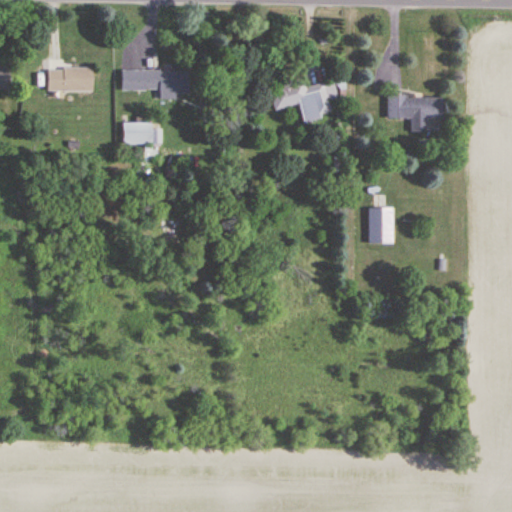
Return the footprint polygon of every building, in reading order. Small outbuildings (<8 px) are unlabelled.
[(9,68),(0,67),(0,90),(8,91),(9,68)] [(47,92),(92,92),(92,69),(47,69),(47,92)] [(188,92),(188,71),(121,71),(121,92),(188,92)] [(303,125),(337,118),(330,82),(304,87),(302,79),(268,86),(273,111),(299,106),(303,125)] [(410,119),(410,134),(426,134),(426,119),(442,119),(441,98),(386,98),(386,119),(410,119)] [(151,123),(122,123),(122,146),(151,146),(151,123)] [(368,209),(368,244),(392,244),(392,209),(368,209)]
